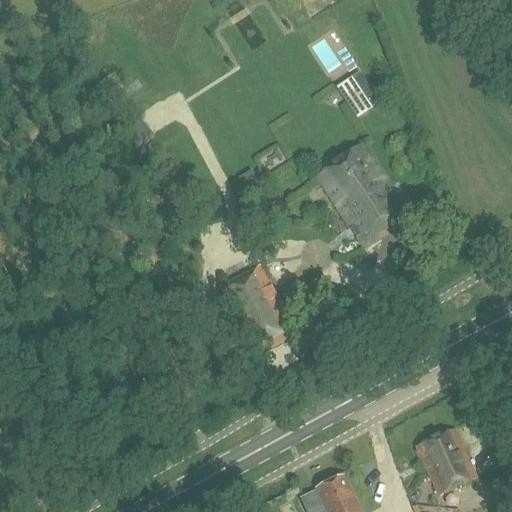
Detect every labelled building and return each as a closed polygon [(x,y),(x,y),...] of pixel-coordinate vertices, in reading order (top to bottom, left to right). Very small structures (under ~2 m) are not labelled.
[(511,23),(496,33),(511,60),(511,23)] [(372,109),(367,101),(352,111),(358,119),(372,109)] [(367,249),(411,221),(384,180),(386,178),(365,147),(319,178),(367,249)] [(260,181),(254,171),(240,179),(246,189),(260,181)] [(257,360),(299,339),(263,267),(221,288),(257,360)] [(441,497),(479,479),(457,431),(418,448),(441,497)] [(363,511),(347,478),(319,491),(328,511),(363,511)]
